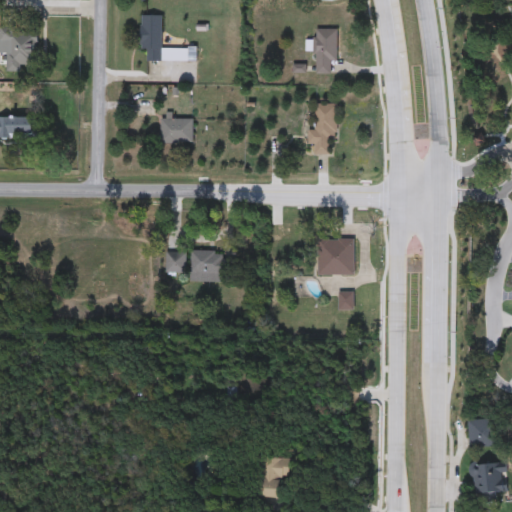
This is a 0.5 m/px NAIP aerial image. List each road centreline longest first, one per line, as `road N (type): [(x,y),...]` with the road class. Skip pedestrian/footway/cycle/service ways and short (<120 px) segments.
road 1 (primary): [(433,511),(436,123),(420,0)]
road 2 (tertiary): [(0,192),(395,199)]
road 3 (primary): [(395,199),(391,511)]
road 4 (primary): [(378,0),(395,199)]
road 5 (residential): [(102,0),(99,194)]
road 6 (residential): [(511,157),(491,181),(395,199)]
